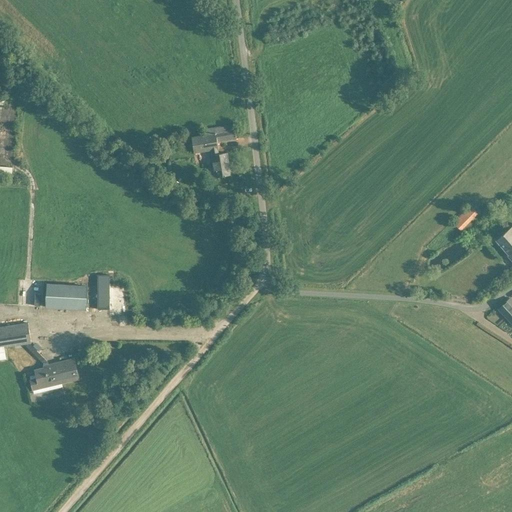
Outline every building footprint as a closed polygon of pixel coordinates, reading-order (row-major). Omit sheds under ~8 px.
[(206,135),(193,137),(194,149),(211,146),(215,169),(216,177),(220,177),(230,175),(227,153),(218,154),(218,149),(218,148),(217,141),(215,128),(205,130),(206,135)] [(475,210),(479,206),(473,200),(452,222),(461,231),(478,213),(475,210)] [(511,226),(503,234),(496,240),(508,255),(511,260),(511,226)] [(109,309),(110,285),(110,276),(99,276),(98,299),(98,309),(109,309)] [(40,309),(80,311),(82,287),(42,285),(40,309)] [(511,300),(510,298),(499,309),(511,323),(511,300)] [(62,382),(69,381),(78,378),(74,359),(60,362),(60,364),(49,367),(48,362),(30,343),(31,343),(28,323),(0,326),(0,358),(6,358),(4,347),(25,344),(44,363),(45,368),(36,371),(38,377),(29,379),(32,391),(62,383),(62,382)]
